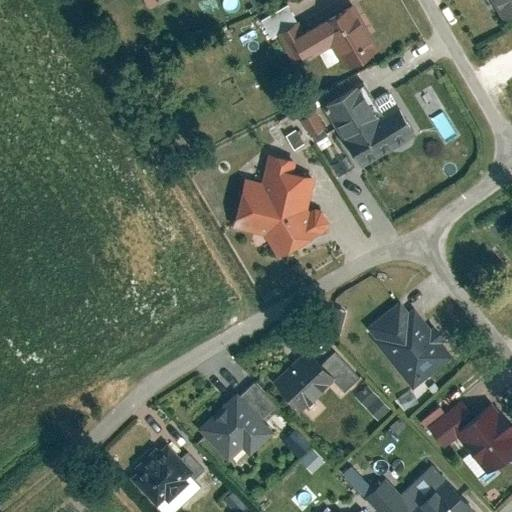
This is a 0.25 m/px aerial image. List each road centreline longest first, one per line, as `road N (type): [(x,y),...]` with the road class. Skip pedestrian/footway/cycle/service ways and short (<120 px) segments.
road 1 (residential): [(412,228),(214,342),(86,436)]
road 2 (residential): [(427,0),(511,150)]
road 3 (residential): [(412,228),(511,357)]
road 4 (residential): [(511,160),(412,228)]
